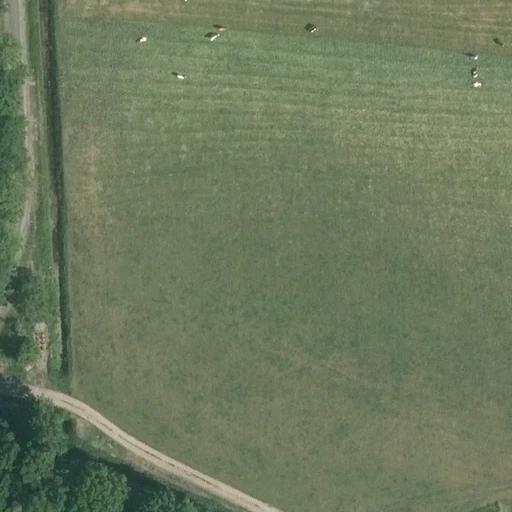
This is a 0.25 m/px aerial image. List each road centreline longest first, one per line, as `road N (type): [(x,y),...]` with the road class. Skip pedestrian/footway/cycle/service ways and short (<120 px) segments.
road 1 (track): [(0,389),(59,401),(265,511)]
road 2 (unclassified): [(0,279),(21,173),(12,0)]
